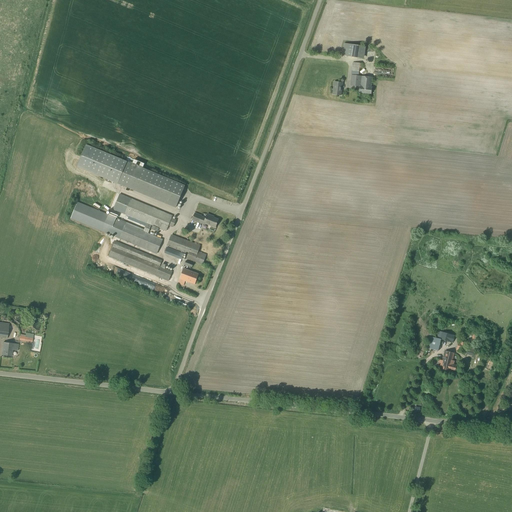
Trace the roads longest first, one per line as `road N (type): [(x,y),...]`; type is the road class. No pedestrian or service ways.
road 1 (unclassified): [(173,392),(320,0)]
road 2 (unclassified): [(511,430),(173,392)]
road 3 (unclassified): [(173,392),(0,373)]
